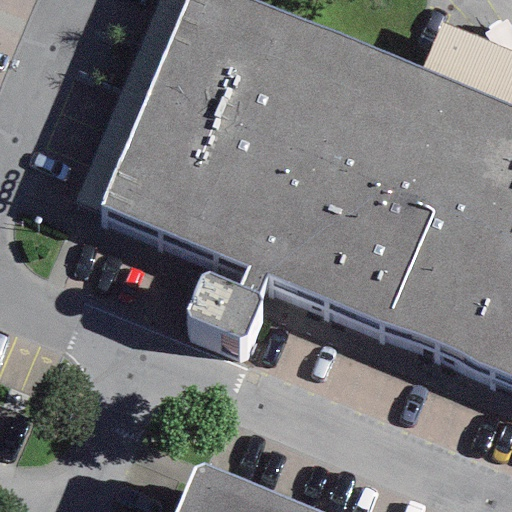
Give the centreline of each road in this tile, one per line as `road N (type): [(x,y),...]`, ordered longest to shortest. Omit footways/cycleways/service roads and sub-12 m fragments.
road 1 (unclassified): [(141,360),(501,511)]
road 2 (unclassified): [(141,360),(78,511)]
road 3 (unclassified): [(0,301),(141,360)]
